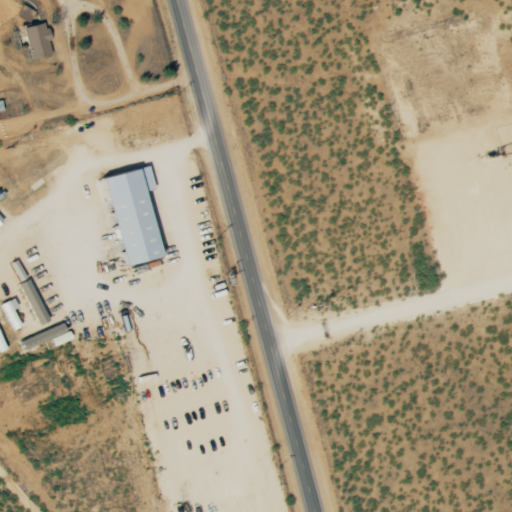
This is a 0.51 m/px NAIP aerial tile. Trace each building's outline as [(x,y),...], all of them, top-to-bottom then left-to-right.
[(16,18),(29,23),(33,11),(21,6),(16,18)] [(49,56),(44,24),(22,28),(27,60),(49,56)] [(100,178),(122,267),(158,258),(141,192),(152,190),(146,167),(100,178)] [(37,326),(46,321),(25,280),(16,285),(37,326)] [(11,310),(15,309),(11,299),(0,303),(0,305),(9,330),(18,327),(11,310)] [(69,340),(61,323),(18,342),(22,351),(47,340),(51,348),(69,340)]
